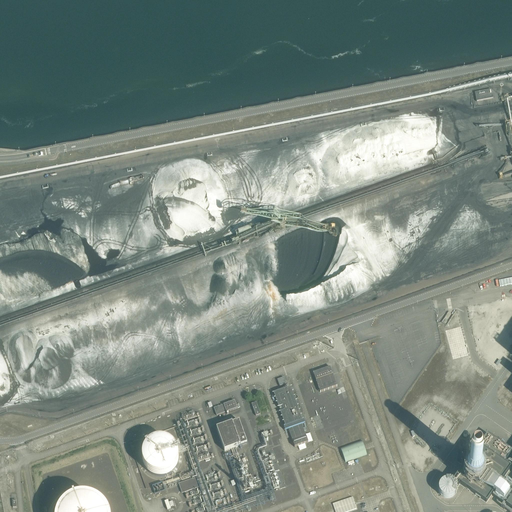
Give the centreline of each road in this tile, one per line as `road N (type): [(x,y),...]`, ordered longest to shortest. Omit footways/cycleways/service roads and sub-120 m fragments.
road 1 (unclassified): [(511,265),(0,441)]
road 2 (unclassified): [(511,62),(57,149)]
